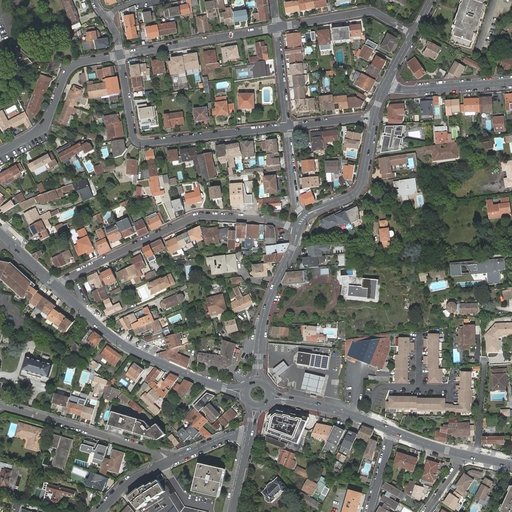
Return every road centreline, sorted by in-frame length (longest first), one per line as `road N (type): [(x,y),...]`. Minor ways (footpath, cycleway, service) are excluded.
road 1 (residential): [(296,229),(263,218),(190,219),(55,284)]
road 2 (residential): [(287,126),(142,142),(134,138),(119,54)]
road 3 (tertiary): [(55,284),(131,349),(244,392)]
road 4 (residential): [(168,462),(151,449),(0,405)]
road 5 (residential): [(119,54),(72,64),(42,127),(0,150)]
road 6 (residential): [(276,27),(119,54)]
road 7 (residential): [(296,229),(264,310),(256,381)]
road 8 (residential): [(372,116),(359,188),(307,212),(296,229)]
road 9 (residential): [(413,34),(371,11),(276,27)]
road 10 (tertiary): [(392,431),(270,397)]
road 11 (residential): [(511,82),(385,84)]
